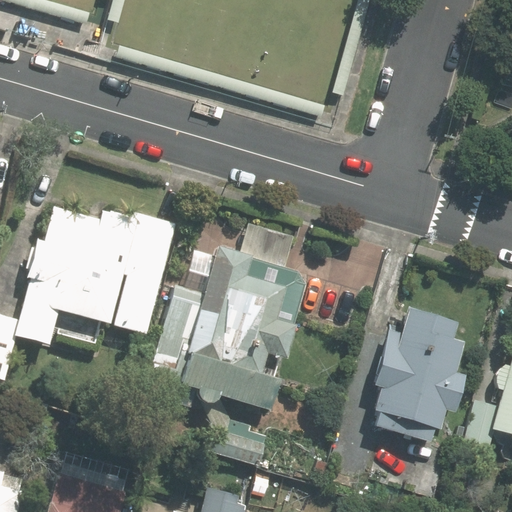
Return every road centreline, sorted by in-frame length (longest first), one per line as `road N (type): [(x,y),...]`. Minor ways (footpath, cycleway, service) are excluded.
road 1 (residential): [(0,78),(382,191)]
road 2 (residential): [(382,191),(436,0)]
road 3 (residential): [(382,191),(511,230)]
